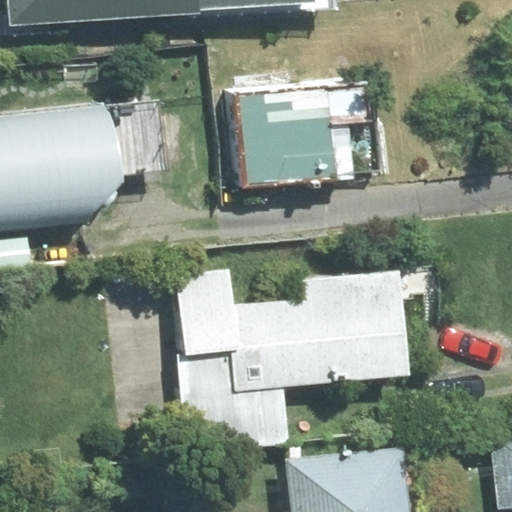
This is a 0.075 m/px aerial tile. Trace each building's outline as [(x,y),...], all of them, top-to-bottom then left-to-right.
[(0,0),(0,18),(178,3),(177,0),(0,0)] [(191,47),(148,52),(151,75),(194,69),(191,47)] [(228,184),(339,173),(333,114),(352,112),(348,77),(219,89),(228,184)] [(68,201),(94,164),(86,101),(0,110),(0,226),(70,217),(68,201)] [(278,439),(271,375),(392,362),(383,266),(382,261),(283,271),(286,292),(220,298),(216,261),(162,268),(171,346),(168,346),(178,449),(278,439)] [(511,427),(479,432),(488,504),(511,501),(511,427)] [(268,450),(274,511),(389,511),(382,437),(268,450)]
